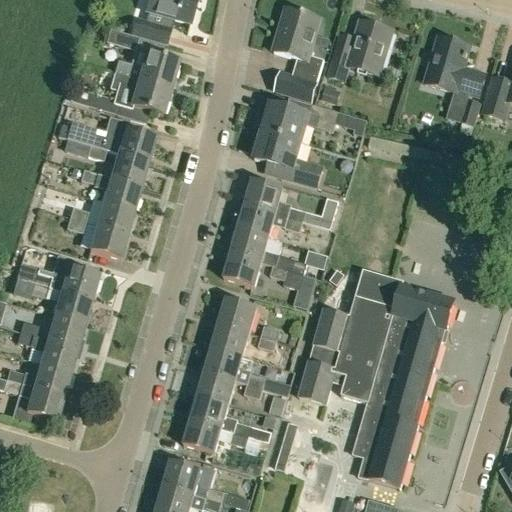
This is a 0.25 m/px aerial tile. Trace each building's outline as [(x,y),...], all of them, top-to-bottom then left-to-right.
[(189,27),(197,0),(150,0),(146,13),(154,15),(151,26),(137,22),(132,37),(165,46),(172,22),(189,27)] [(306,84),(317,87),(318,85),(324,64),(309,59),(312,47),(320,22),(313,19),(287,11),(273,56),(298,64),(294,78),(293,80),(306,84)] [(338,54),(329,82),(344,86),(349,70),(379,79),(392,36),(361,27),(356,42),(343,38),(338,54)] [(109,33),(106,45),(136,53),(139,41),(109,33)] [(479,100),(487,77),(465,70),(471,50),(438,40),(424,88),(456,97),(457,94),(479,100)] [(170,92),(177,65),(147,57),(143,71),(117,64),(114,76),(170,92)] [(280,73),(273,96),(312,108),(319,85),(318,85),(317,87),(306,84),(293,80),(294,78),(280,73)] [(170,92),(114,76),(110,92),(116,94),(117,89),(135,94),(131,110),(162,118),(170,92)] [(511,79),(510,86),(494,81),(483,116),(505,122),(510,105),(511,105),(511,79)] [(325,89),(320,104),(334,108),(338,95),(333,93),(333,92),(325,89)] [(118,110),(121,103),(114,101),(92,94),(87,109),(116,118),(118,110)] [(471,138),(471,137),(474,130),(481,106),(466,102),(459,125),(462,126),(459,134),(471,138)] [(271,108),(263,134),(304,146),(309,129),(315,130),(333,136),(336,128),(339,116),(313,108),(309,120),(307,119),(271,108)] [(156,142),(127,133),(129,126),(110,120),(104,140),(96,137),(97,133),(72,126),(67,142),(90,149),(106,153),(117,156),(148,166),(156,142)] [(265,178),(278,182),(317,193),(318,193),(324,170),(299,162),(304,147),(304,146),(263,134),(255,162),(269,166),(265,178)] [(450,148),(458,150),(464,151),(465,145),(459,144),(459,143),(451,141),(451,143),(446,141),(445,147),(450,148)] [(103,164),(106,153),(90,149),(87,160),(103,164)] [(141,190),(148,166),(117,156),(110,180),(141,190)] [(80,184),(83,173),(68,168),(65,179),(80,184)] [(96,189),(100,178),(83,173),(80,184),(96,189)] [(134,214),(141,190),(110,180),(102,204),(134,214)] [(252,184),(245,209),(277,218),(287,221),(290,210),(291,208),(280,205),(284,193),(252,184)] [(54,201),(72,205),(75,194),(57,190),(54,201)] [(126,238),(134,214),(102,204),(95,228),(126,238)] [(245,209),(238,233),(270,242),(277,218),(245,209)] [(290,210),(287,221),(303,226),(330,233),(333,223),(306,215),(290,210)] [(86,226),(89,215),(72,211),(69,221),(86,226)] [(82,237),(86,226),(69,221),(66,232),(82,237)] [(287,221),(284,232),(300,236),(303,226),(287,221)] [(119,262),(126,238),(95,228),(88,252),(119,262)] [(231,257),(262,266),(273,269),(303,278),(306,266),(266,255),(270,242),(238,233),(231,257)] [(231,257),(224,281),(255,290),(262,266),(231,257)] [(95,278),(98,270),(78,265),(76,273),(67,270),(64,282),(54,279),(50,281),(36,277),(37,272),(21,267),(16,282),(34,287),(48,292),(60,295),(92,304),(99,279),(95,278)] [(273,270),(270,280),(285,284),(284,289),(298,293),(303,278),(273,269),(273,270)] [(330,283),(336,288),(336,289),(344,279),(343,278),(338,273),(330,283)] [(446,333),(454,306),(402,291),(404,285),(363,274),(350,321),(323,314),(299,400),(327,408),(333,386),(345,389),(342,399),(369,407),(354,458),(365,461),(360,481),(400,492),(444,333),(446,333)] [(45,302),(48,292),(34,287),(31,298),(45,302)] [(85,328),(92,304),(60,295),(53,319),(85,328)] [(250,337),(257,312),(226,303),(218,328),(250,337)] [(81,353),(84,343),(81,342),(85,328),(53,319),(46,342),(46,343),(78,352),(81,353)] [(36,339),(39,329),(23,325),(20,335),(36,339)] [(243,361),(250,337),(218,328),(211,352),(243,361)] [(280,335),(280,334),(264,329),(261,339),(277,344),(280,335)] [(43,356),(39,367),(71,376),(78,352),(46,343),(46,342),(36,339),(20,335),(17,346),(31,350),(33,353),(43,356)] [(288,338),(280,335),(277,344),(286,347),(288,338)] [(274,355),(277,344),(261,339),(258,351),(274,355)] [(247,388),(263,393),(263,392),(276,396),(279,385),(266,382),(250,377),(250,375),(239,372),(243,361),(211,352),(204,376),(235,385),(247,388)] [(64,400),(71,376),(39,367),(36,379),(25,376),(24,377),(9,373),(6,383),(64,400)] [(228,409),(235,385),(204,376),(197,400),(228,409)] [(6,384),(0,382),(0,394),(18,400),(12,422),(28,427),(31,417),(57,425),(64,400),(6,383),(6,384)] [(260,403),(263,393),(247,388),(244,398),(260,403)] [(249,441),(252,430),(237,426),(238,423),(225,420),(228,409),(197,400),(190,424),(221,433),(233,436),(233,437),(249,441)] [(281,420),(286,404),(274,401),(270,417),(277,419),(281,420)] [(214,458),(221,433),(190,424),(182,448),(214,458)] [(284,474),(285,469),(297,430),(288,427),(277,466),(275,472),(284,474)] [(246,451),(249,441),(233,437),(230,447),(246,451)] [(261,445),(249,441),(246,451),(245,456),(257,459),(261,445)] [(195,498),(202,474),(170,465),(164,489),(195,498)] [(207,502),(195,499),(195,498),(164,489),(157,511),(191,511),(192,511),(196,511),(226,511),(228,508),(222,506),(222,505),(207,501),(207,502)] [(222,505),(225,496),(209,492),(207,501),(222,505)] [(245,511),(247,511),(250,502),(229,497),(227,507),(245,511)] [(340,511),(353,511),(354,511),(355,508),(355,506),(343,503),(340,511)]
